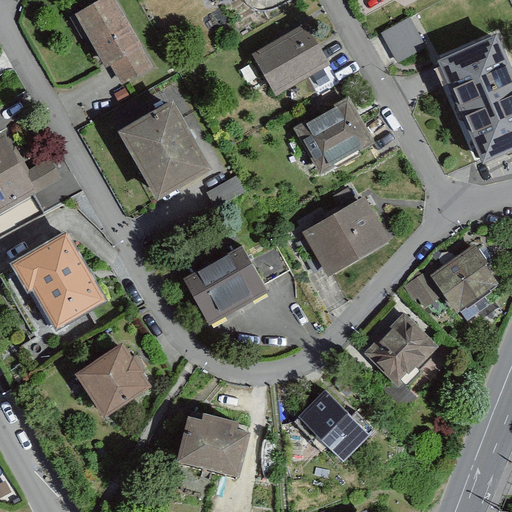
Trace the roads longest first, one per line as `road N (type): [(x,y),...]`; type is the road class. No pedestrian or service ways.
road 1 (residential): [(448,211),(329,347),(275,372),(241,375),(201,359),(168,329),(0,19)]
road 2 (residential): [(334,0),(448,211)]
road 3 (tertiary): [(511,385),(462,511)]
